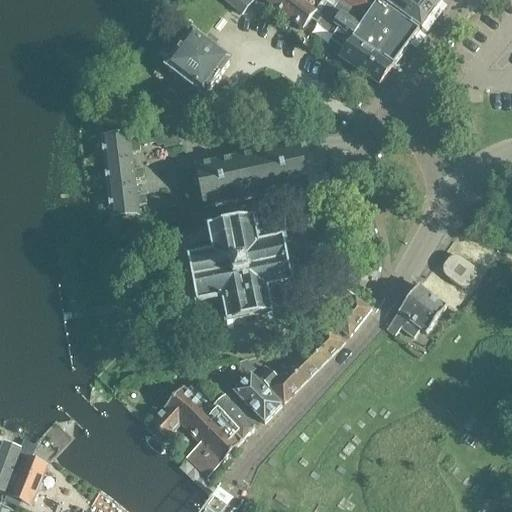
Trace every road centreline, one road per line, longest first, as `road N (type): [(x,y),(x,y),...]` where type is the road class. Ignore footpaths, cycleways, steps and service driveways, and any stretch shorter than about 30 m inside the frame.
road 1 (unclassified): [(215,511),(395,294)]
road 2 (residential): [(408,88),(368,126),(353,164),(379,218),(395,294)]
road 3 (unclassified): [(453,209),(486,156),(511,57)]
road 4 (residential): [(453,209),(411,116),(408,88)]
